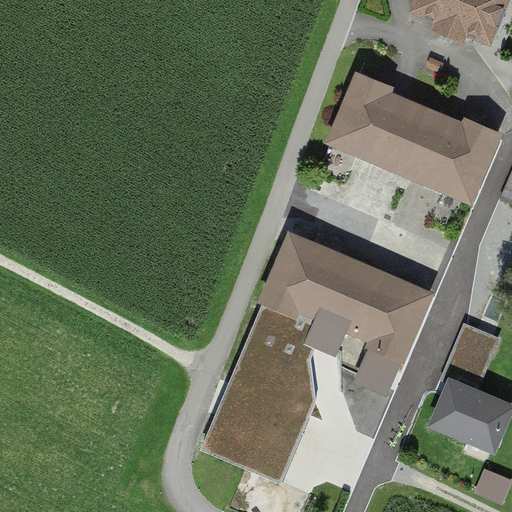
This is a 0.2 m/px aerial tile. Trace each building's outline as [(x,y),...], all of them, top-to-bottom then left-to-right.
[(506,0),(419,0),(415,11),(488,42),(506,0)] [(503,135),(356,75),(328,145),(475,205),(503,135)] [(511,210),(511,182),(503,207),(511,210)] [(430,294),(293,236),(201,448),(281,483),(316,402),(312,359),(317,346),(338,355),(348,331),(372,341),(356,378),(387,392),(430,294)] [(492,349),(463,337),(451,366),(480,379),(492,349)] [(510,407),(452,383),(435,424),(493,448),(510,407)] [(479,491),(507,500),(511,486),(511,476),(486,468),(479,491)]
